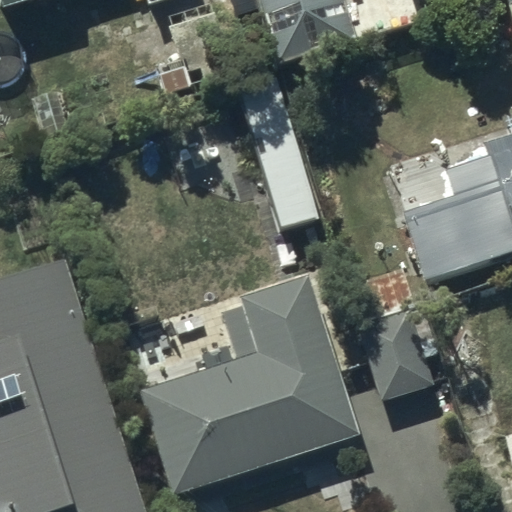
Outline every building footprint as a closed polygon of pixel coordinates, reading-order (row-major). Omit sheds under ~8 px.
[(0,0),(8,26),(97,0),(142,0),(148,19),(174,11),(170,0),(0,0)] [(332,0),(246,0),(267,69),(346,47),(332,0)] [(209,9),(156,25),(175,89),(228,74),(209,9)] [(511,10),(500,15),(511,49),(511,10)] [(230,92),(274,247),(312,236),(268,81),(230,92)] [(395,218),(416,289),(511,259),(511,140),(473,153),(476,164),(435,176),(444,203),(395,218)] [(0,511),(135,511),(62,271),(0,290),(0,511)] [(129,399),(163,504),(349,444),(298,285),(230,307),(232,315),(212,322),(227,368),(129,399)] [(352,334),(372,408),(418,395),(398,321),(352,334)] [(511,439),(498,442),(511,495),(511,439)]
